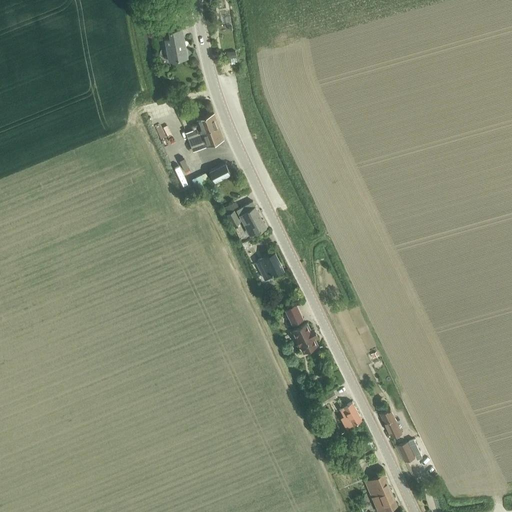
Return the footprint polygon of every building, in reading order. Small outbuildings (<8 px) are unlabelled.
[(216,0),(218,8),(227,7),(225,0),(216,0)] [(170,37),(164,38),(169,61),(188,57),(182,28),(169,30),(170,37)] [(235,51),(227,52),(228,58),(231,58),(231,60),(231,62),(235,61),(237,61),(235,51)] [(193,150),(200,148),(224,139),(214,112),(213,113),(212,112),(208,113),(208,114),(196,119),(197,122),(193,124),(191,125),(193,129),(186,132),(193,150)] [(231,174),(226,163),(209,170),(214,181),(231,174)] [(251,236),(266,228),(253,202),(238,210),(251,236)] [(235,211),(229,214),(234,225),(241,222),(235,211)] [(249,241),(243,244),(246,250),(252,248),(249,241)] [(256,261),(265,279),(284,270),(275,251),(256,261)] [(304,319),(296,303),(285,308),(292,324),(304,319)] [(308,322),(293,329),(303,351),(318,344),(315,337),(318,336),(314,327),(311,328),(308,322)] [(320,399),(323,404),(337,396),(334,391),(320,399)] [(346,428),(362,419),(353,401),(340,408),(344,416),(341,417),(346,428)] [(380,413),(387,427),(391,436),(402,431),(391,408),(380,413)] [(398,446),(405,463),(415,458),(411,449),(408,442),(398,446)] [(346,461),(354,458),(364,454),(362,451),(360,446),(358,447),(357,445),(350,448),(347,443),(339,446),(346,461)] [(378,511),(381,511),(398,505),(384,472),(383,473),(365,481),(378,511)]
